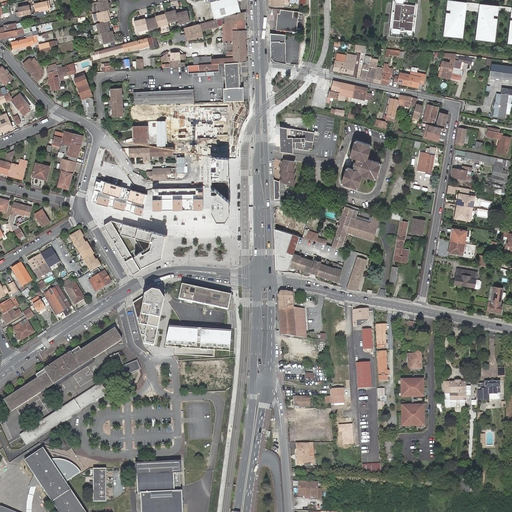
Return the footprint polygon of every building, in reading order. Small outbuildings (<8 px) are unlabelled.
[(41,0),(32,1),(33,10),(50,8),(49,0),(41,0)] [(110,5),(110,2),(109,0),(97,0),(98,2),(97,2),(99,12),(97,13),(99,21),(102,20),(102,23),(96,24),(98,33),(101,32),(104,44),(117,41),(116,38),(115,33),(114,33),(113,34),(112,30),(110,31),(108,23),(108,21),(109,20),(110,20),(109,16),(110,16),(109,9),(110,9),(112,8),(111,5),(110,5)] [(226,17),(240,13),(239,7),(238,2),(237,0),(221,0),(217,1),(210,3),(211,8),(214,20),(222,18),(226,17)] [(415,0),(392,0),(389,35),(411,37),(413,17),(416,17),(416,13),(414,13),(415,0)] [(467,2),(449,0),(447,0),(443,35),(463,38),(466,6),(467,2)] [(499,6),(479,4),(479,8),(475,39),(495,41),(498,10),(499,6)] [(152,16),(152,17),(149,18),(145,19),(145,18),(142,19),(138,20),(138,19),(134,20),(137,33),(148,30),(149,32),(159,29),(159,28),(169,25),(169,24),(178,22),(179,24),(191,21),(188,8),(183,9),(183,10),(179,11),(176,12),(175,10),(173,10),(166,12),(166,13),(162,14),(155,16),(155,15),(152,16)] [(297,11),(278,9),(278,12),(280,13),(278,28),(295,30),(297,11)] [(24,11),(16,13),(17,19),(22,18),(21,16),(28,14),(27,10),(24,11)] [(240,13),(226,17),(226,37),(221,37),(221,42),(221,47),(223,47),(226,47),(226,51),(224,51),(224,55),(233,55),(246,54),(245,12),(240,13)] [(222,25),(222,18),(214,20),(196,25),(184,28),(187,40),(201,36),(200,31),(201,30),(221,25),(222,25)] [(0,34),(17,30),(15,24),(4,26),(5,28),(0,29),(0,34)] [(17,30),(0,34),(0,39),(22,34),(20,29),(17,30)] [(180,29),(161,34),(162,40),(172,38),(173,42),(182,39),(180,29)] [(274,62),(285,64),(285,42),(285,39),(286,39),(286,34),(270,34),(271,58),(274,62)] [(156,35),(149,37),(151,48),(159,46),(156,35)] [(32,36),(27,37),(28,39),(13,43),(14,49),(34,44),(34,43),(34,41),(32,36)] [(121,45),(97,51),(98,54),(101,53),(101,56),(139,46),(140,48),(150,45),(148,38),(138,40),(121,45)] [(386,48),(381,84),(389,85),(390,76),(392,77),(392,72),(391,72),(391,69),(387,68),(388,54),(399,56),(400,50),(386,48)] [(177,66),(180,66),(179,62),(179,58),(179,54),(179,53),(170,53),(171,57),(168,57),(168,53),(168,60),(171,60),(171,64),(165,64),(165,67),(172,67),(173,67),(177,66)] [(347,55),(337,53),(336,61),(345,63),(347,55)] [(347,55),(345,63),(349,64),(350,58),(355,59),(355,55),(347,53),(347,55)] [(456,54),(443,53),(442,56),(451,58),(450,63),(441,61),(440,66),(442,67),(441,71),(441,73),(444,74),(443,78),(447,78),(448,78),(450,78),(453,69),(454,60),(456,54)] [(246,61),(246,54),(233,55),(233,57),(211,58),(212,64),(218,63),(224,63),(239,62),(246,61)] [(366,81),(369,65),(370,60),(371,57),(365,55),(363,64),(360,79),(366,81)] [(453,69),(450,78),(451,79),(459,80),(464,63),(473,65),(475,58),(464,55),(464,56),(460,55),(459,61),(454,60),(453,69)] [(199,65),(212,64),(211,58),(211,57),(199,58),(198,57),(193,58),(194,65),(199,65)] [(122,70),(130,69),(129,58),(124,58),(124,63),(122,63),(122,64),(121,64),(121,66),(122,66),(122,70)] [(343,72),(353,74),(355,59),(350,58),(349,64),(345,63),(343,72)] [(23,64),(29,72),(39,65),(34,59),(31,61),(30,59),(23,64)] [(343,72),(345,63),(336,61),(334,70),(343,72)] [(239,62),(224,63),(225,83),(236,83),(239,78),(239,72),(236,68),(239,62)] [(47,65),(49,72),(57,69),(59,68),(59,66),(58,67),(57,63),(47,65)] [(66,64),(68,73),(79,72),(78,66),(73,67),(72,66),(74,65),(73,63),(66,64)] [(511,66),(496,64),(491,63),(491,65),(488,77),(494,78),(511,80),(511,66)] [(58,76),(68,73),(66,64),(64,65),(65,65),(59,68),(57,69),(58,76)] [(39,65),(29,72),(36,81),(43,77),(40,72),(43,70),(39,65)] [(375,71),(376,66),(369,65),(366,81),(373,82),(375,71)] [(0,69),(0,82),(3,85),(13,78),(6,69),(4,72),(1,68),(0,69)] [(49,78),(48,78),(50,85),(52,85),(53,84),(54,85),(55,90),(61,89),(60,81),(59,79),(58,76),(57,69),(49,72),(48,73),(49,78)] [(413,70),(411,69),(410,75),(407,85),(417,88),(418,83),(420,73),(412,71),(413,70)] [(382,72),(375,71),(373,82),(381,84),(382,72)] [(407,85),(410,75),(400,73),(399,75),(395,74),(393,81),(398,82),(397,83),(407,85)] [(92,95),(87,82),(84,83),(82,80),(76,82),(82,99),(92,95)] [(333,81),(331,91),(330,94),(337,96),(336,99),(338,99),(339,95),(342,83),(333,81)] [(355,85),(342,83),(339,95),(352,98),(352,97),(355,85)] [(368,88),(355,85),(352,97),(365,100),(370,101),(371,94),(367,93),(368,88)] [(8,93),(10,92),(4,86),(0,89),(1,92),(3,95),(8,93)] [(226,88),(223,88),(224,102),(244,102),(244,87),(241,87),(226,88)] [(110,101),(111,104),(111,105),(112,105),(112,108),(113,115),(113,116),(124,116),(123,110),(123,107),(123,98),(122,94),(122,89),(111,89),(111,90),(112,96),(112,101),(110,100),(110,101)] [(134,105),(142,105),(183,104),(193,103),(193,89),(133,92),(134,105)] [(8,93),(3,95),(5,100),(6,102),(11,100),(8,93)] [(508,95),(501,94),(496,93),(495,102),(494,101),(493,108),(494,108),(493,116),(505,118),(506,114),(508,95)] [(11,100),(23,116),(29,111),(27,108),(29,106),(19,94),(11,100)] [(417,98),(401,95),(400,100),(399,105),(409,107),(409,109),(413,110),(417,98)] [(399,100),(391,98),(387,114),(395,115),(399,100)] [(438,108),(427,105),(423,121),(434,124),(438,108)] [(171,140),(217,139),(217,135),(228,135),(228,107),(170,108),(171,140)] [(447,114),(439,113),(435,127),(426,124),(425,131),(440,135),(441,128),(444,129),(447,114)] [(6,114),(0,116),(0,131),(3,131),(3,132),(12,128),(6,114)] [(166,133),(165,121),(149,121),(149,148),(158,147),(158,133),(166,133)] [(134,127),(134,143),(148,143),(147,126),(134,127)] [(280,127),(281,147),(291,149),(302,150),(304,150),(308,151),(309,149),(310,149),(312,132),(307,131),(306,131),(302,130),(280,127)] [(496,132),(497,129),(489,127),(487,136),(496,138),(497,138),(495,150),(504,153),(507,137),(498,135),(499,133),(496,132)] [(463,129),(458,128),(456,142),(456,145),(462,147),(463,143),(464,144),(466,129),(464,129),(463,129)] [(82,136),(64,131),(63,134),(61,143),(70,146),(67,154),(69,155),(77,157),(82,141),(81,141),(82,136)] [(61,143),(63,134),(57,132),(56,135),(55,135),(53,144),(60,146),(61,143)] [(350,157),(353,158),(356,159),(354,169),(350,168),(348,167),(347,168),(346,172),(345,172),(342,179),(344,179),(343,183),(342,184),(356,189),(357,188),(357,185),(359,186),(361,178),(360,178),(361,175),(362,175),(375,179),(375,178),(376,175),(377,176),(380,166),(379,166),(380,163),(380,162),(367,158),(366,158),(367,155),(368,156),(371,148),(369,148),(370,146),(370,144),(356,139),(356,141),(355,145),(353,144),(351,151),(352,152),(351,155),(350,157)] [(434,156),(436,149),(435,148),(434,148),(435,146),(430,145),(430,149),(428,160),(425,172),(431,173),(434,156)] [(150,157),(175,156),(175,155),(173,155),(172,148),(130,149),(130,156),(130,157),(144,157),(150,157)] [(511,161),(456,149),(454,155),(494,164),(491,175),(500,177),(499,182),(508,184),(511,161)] [(95,163),(105,166),(104,169),(118,173),(121,163),(98,156),(95,163)] [(211,170),(212,180),(228,179),(229,177),(228,158),(217,157),(216,170),(211,170)] [(72,174),(73,174),(76,162),(68,160),(62,158),(59,170),(62,171),(72,174)] [(419,172),(425,172),(427,159),(421,158),(419,172)] [(0,171),(0,172),(8,175),(10,164),(10,163),(0,160),(0,171)] [(10,164),(8,175),(16,177),(16,176),(22,177),(26,161),(20,160),(19,163),(21,164),(20,167),(18,166),(10,164)] [(282,183),(284,183),(294,186),(293,162),(284,160),(283,162),(281,169),(283,170),(282,176),(284,177),(282,183)] [(49,167),(35,163),(32,175),(46,179),(49,167)] [(451,177),(470,180),(472,172),(471,172),(472,168),(462,166),(462,170),(453,168),(451,177)] [(146,172),(146,173),(152,180),(167,180),(167,175),(170,175),(170,168),(152,168),(152,172),(146,172)] [(71,180),(72,174),(62,171),(58,186),(67,189),(68,189),(71,180)] [(149,193),(97,179),(91,201),(143,215),(149,193)] [(274,180),(274,200),(275,200),(276,201),(284,201),(284,183),(282,183),(280,182),(274,180)] [(456,189),(460,190),(459,194),(457,205),(472,208),(474,197),(468,196),(469,189),(448,185),(447,192),(455,193),(456,189)] [(204,188),(153,188),(153,209),(204,209),(204,188)] [(216,189),(212,189),(212,210),(217,220),(226,220),(230,214),(229,200),(216,189)] [(0,201),(0,209),(5,211),(8,201),(3,200),(3,202),(0,201)] [(10,212),(29,217),(33,206),(14,200),(10,212)] [(470,220),(472,208),(457,205),(455,218),(470,220)] [(359,209),(352,206),(351,208),(344,207),(339,224),(338,227),(332,247),(340,249),(346,233),(351,218),(355,219),(356,216),(359,209)] [(400,220),(401,211),(394,209),(392,218),(400,220)] [(49,222),(45,214),(43,215),(40,211),(35,214),(42,226),(49,222)] [(380,219),(379,219),(374,218),(373,218),(373,219),(371,224),(355,219),(351,218),(346,233),(348,234),(352,235),(353,234),(374,241),(380,219)] [(426,220),(413,218),(410,234),(423,236),(426,220)] [(103,225),(133,274),(162,257),(167,235),(111,221),(103,225)] [(407,224),(399,222),(392,261),(406,263),(409,251),(402,249),(405,236),(407,224)] [(25,238),(19,228),(15,231),(20,240),(21,239),(22,240),(25,238)] [(298,236),(275,229),(276,269),(280,271),(287,272),(289,265),(293,253),(298,236)] [(453,229),(451,241),(464,243),(466,231),(453,229)] [(83,237),(79,231),(69,237),(73,243),(76,248),(80,254),(84,260),(83,260),(87,265),(90,271),(100,265),(97,259),(96,260),(93,254),(86,242),(86,243),(82,237),(83,237)] [(505,246),(511,247),(511,234),(507,234),(507,231),(504,231),(503,238),(506,238),(505,246)] [(464,243),(451,241),(449,253),(462,255),(464,243)] [(52,248),(41,254),(49,268),(60,261),(52,248)] [(315,261),(314,261),(300,256),(293,253),(289,265),(311,273),(315,261)] [(39,278),(51,271),(49,268),(41,254),(29,261),(39,278)] [(479,256),(478,265),(486,266),(488,258),(479,256)] [(317,274),(338,282),(342,270),(337,269),(339,264),(334,262),(333,267),(328,265),(330,261),(327,260),(326,264),(322,263),(324,259),(322,258),(321,263),(317,274)] [(357,258),(347,290),(356,291),(366,262),(357,258)] [(317,274),(321,263),(318,262),(315,261),(311,273),(314,273),(317,274)] [(11,269),(22,286),(31,280),(21,264),(11,269)] [(92,279),(98,290),(110,282),(104,272),(100,274),(97,269),(92,272),(95,277),(92,279)] [(457,270),(454,284),(474,287),(474,288),(477,289),(480,288),(481,283),(479,280),(475,280),(477,273),(457,270)] [(397,272),(390,271),(387,293),(393,294),(397,272)] [(95,291),(98,290),(92,279),(89,281),(95,291)] [(37,283),(41,289),(46,286),(42,280),(37,283)] [(77,300),(78,302),(84,298),(74,282),(64,287),(74,303),(77,300)] [(232,295),(182,284),(179,300),(229,310),(232,295)] [(70,306),(58,286),(44,294),(57,314),(70,306)] [(490,287),(485,310),(489,310),(489,311),(490,311),(501,313),(502,304),(499,303),(501,288),(490,287)] [(25,298),(31,294),(27,288),(21,292),(25,298)] [(14,298),(21,294),(18,291),(10,296),(11,299),(12,299),(14,298)] [(152,292),(133,304),(143,344),(154,347),(164,301),(159,293),(152,292)] [(278,295),(281,335),(295,337),(306,339),(304,310),(293,308),(292,293),(287,292),(281,292),(278,295)] [(16,307),(12,299),(11,299),(0,305),(0,308),(3,314),(13,309),(16,307)] [(40,300),(34,305),(38,312),(46,308),(43,304),(42,301),(41,300),(40,300)] [(3,314),(2,314),(7,323),(22,314),(19,310),(15,312),(13,309),(3,314)] [(352,311),(353,320),(354,320),(354,326),(358,326),(358,324),(356,324),(356,322),(356,320),(368,319),(369,319),(368,309),(352,311)] [(19,339),(20,340),(34,332),(28,323),(21,327),(19,323),(13,326),(15,330),(14,330),(17,335),(19,339)] [(385,339),(384,335),(384,331),(386,331),(385,325),(377,325),(378,349),(385,348),(385,344),(385,339)] [(230,331),(169,327),(164,347),(229,351),(230,331)] [(80,347),(36,375),(39,379),(5,401),(13,412),(42,393),(44,396),(96,362),(94,359),(123,340),(116,329),(82,351),(80,347)] [(372,346),(371,330),(363,330),(363,349),(366,349),(366,351),(372,351),(372,346)] [(407,354),(408,370),(421,370),(421,355),(420,353),(420,352),(419,351),(417,351),(417,352),(415,353),(415,354),(407,354)] [(387,376),(386,371),(386,352),(378,352),(380,381),(387,380),(387,376)] [(124,366),(119,353),(110,356),(118,375),(125,391),(133,387),(128,374),(141,369),(137,360),(124,366)] [(358,388),(371,387),(369,362),(356,363),(357,384),(358,388)] [(401,378),(401,398),(425,397),(424,378),(401,378)] [(31,443),(113,389),(107,380),(24,433),(31,443)] [(477,386),(477,400),(488,399),(488,394),(500,393),(500,386),(500,381),(484,382),(484,383),(477,383),(477,386)] [(450,386),(450,382),(444,383),(444,394),(445,394),(445,398),(443,399),(443,401),(445,402),(445,406),(445,407),(446,407),(455,407),(455,410),(455,411),(456,412),(458,412),(460,412),(460,411),(461,411),(461,408),(465,407),(465,400),(451,400),(451,398),(449,398),(449,395),(451,395),(450,390),(449,390),(449,386),(450,386)] [(451,400),(465,400),(465,386),(467,386),(466,383),(465,383),(465,382),(450,382),(450,386),(449,386),(449,390),(450,390),(451,395),(449,395),(449,398),(451,398),(451,400)] [(331,409),(333,409),(333,405),(345,404),(344,389),(330,390),(330,394),(331,396),(331,399),(331,403),(331,409)] [(302,396),(294,396),(294,406),(295,406),(295,409),(301,409),(305,409),(305,406),(305,398),(302,398),(302,396)] [(401,404),(401,427),(425,426),(425,404),(401,404)] [(352,424),(339,425),(339,432),(342,432),(343,445),(354,444),(352,424)] [(308,443),(295,443),(296,466),(309,465),(308,443)] [(394,459),(393,443),(387,444),(386,444),(386,459),(394,459)] [(43,449),(26,460),(35,474),(36,475),(44,488),(59,511),(85,511),(66,483),(79,474),(77,472),(75,470),(73,468),(69,466),(65,465),(63,464),(59,463),(55,462),(52,462),(43,449)] [(379,471),(379,463),(363,462),(363,471),(379,471)] [(181,474),(180,463),(136,465),(138,492),(140,493),(175,492),(175,488),(174,475),(181,474)] [(106,470),(94,470),(93,502),(106,502),(106,470)] [(36,475),(35,474),(29,488),(31,488),(36,488),(44,488),(36,475)] [(317,482),(299,481),(298,496),(305,496),(305,498),(310,498),(310,496),(316,497),(316,499),(321,499),(322,490),(317,489),(317,482)] [(465,491),(476,492),(477,484),(465,483),(465,491)] [(36,488),(31,488),(29,496),(27,504),(26,511),(32,511),(32,505),(34,497),(36,488)] [(140,493),(141,511),(182,511),(181,491),(175,492),(140,493)]
